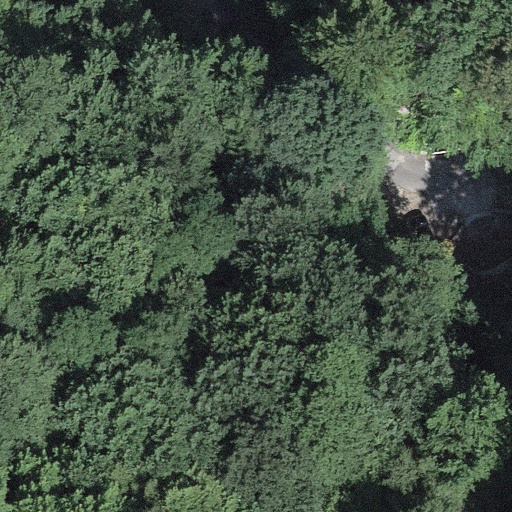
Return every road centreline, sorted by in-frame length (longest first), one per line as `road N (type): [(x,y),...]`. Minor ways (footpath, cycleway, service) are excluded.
road 1 (unclassified): [(199,0),(406,180),(451,187),(496,167),(511,134)]
road 2 (track): [(406,180),(444,258),(491,294),(511,279)]
